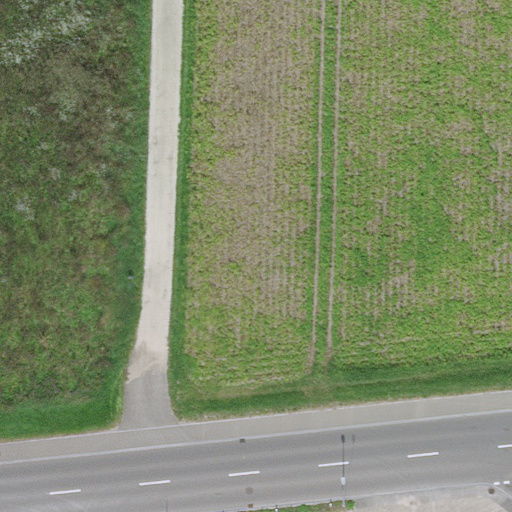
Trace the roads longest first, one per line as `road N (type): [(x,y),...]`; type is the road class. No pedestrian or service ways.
road 1 (tertiary): [(0,500),(511,448)]
road 2 (track): [(144,485),(165,0)]
